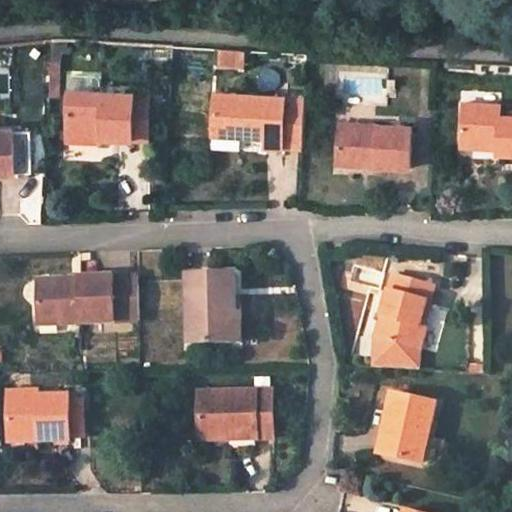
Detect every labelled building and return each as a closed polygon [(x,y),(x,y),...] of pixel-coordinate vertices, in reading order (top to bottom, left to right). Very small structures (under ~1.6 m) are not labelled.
[(244,68),(223,67),(222,83),(243,84),(244,68)] [(52,68),(50,102),(58,102),(60,68),(52,68)] [(150,138),(151,96),(104,95),(104,81),(101,79),(75,78),(75,94),(71,94),(69,134),(103,135),(103,142),(134,143),(135,138),(150,138)] [(244,139),(266,140),(266,146),(283,147),(303,148),(305,102),(286,100),(217,97),(215,138),(244,139)] [(501,106),(462,104),(461,144),(499,145),(499,151),(498,156),(511,156),(511,117),(501,116),(501,106)] [(413,129),(340,125),(339,160),(378,162),(377,167),(411,169),(413,129)] [(0,178),(33,177),(32,134),(0,135),(0,178)] [(103,146),(103,142),(103,135),(69,134),(69,145),(103,146)] [(244,139),(215,138),(214,151),(244,152),(244,139)] [(234,276),(188,276),(190,345),(230,344),(229,315),(235,314),(234,276)] [(77,281),(36,282),(37,320),(78,318),(78,324),(114,324),(138,324),(137,278),(112,277),(77,278),(77,281)] [(437,288),(395,277),(378,339),(379,339),(379,370),(422,370),(422,351),(416,349),(422,327),(428,304),(432,305),(437,288)] [(240,314),(235,314),(229,315),(230,344),(241,344),(240,314)] [(428,328),(422,327),(416,349),(422,351),(428,328)] [(40,441),(72,441),(72,438),(87,438),(87,418),(72,418),(71,399),(71,397),(39,397),(39,392),(8,393),(8,437),(40,436),(40,438),(40,441)] [(273,393),(200,394),(201,440),(233,440),(233,435),(257,434),(257,440),(274,439),(273,393)] [(437,405),(393,395),(385,433),(392,436),(388,456),(424,464),(437,405)] [(71,399),(72,418),(87,418),(87,399),(86,399),(71,399)] [(380,455),(388,456),(392,436),(385,433),(380,455)]
